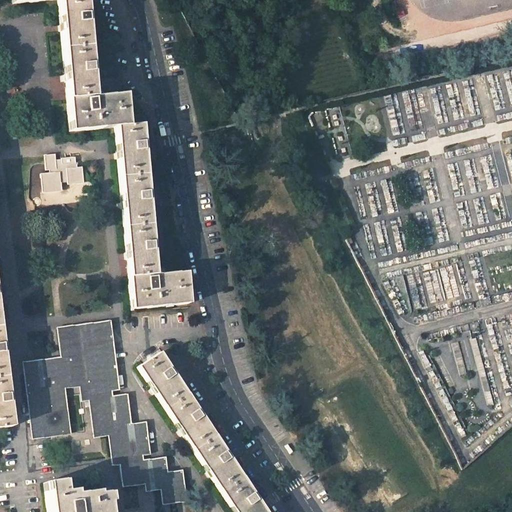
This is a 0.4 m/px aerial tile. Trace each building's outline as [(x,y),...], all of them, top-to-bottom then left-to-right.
[(11,0),(12,4),(54,0),(56,0),(69,132),(115,128),(130,309),(187,304),(185,273),(168,274),(153,275),(152,260),(146,196),(141,134),(140,126),(126,127),(123,95),(106,96),(91,98),(90,82),(90,80),(84,3),(83,0),(11,0)] [(401,5),(394,9),(398,17),(405,15),(401,5)] [(53,155),(43,156),(44,163),(44,171),(51,170),(51,173),(40,174),(40,179),(41,179),(42,192),(61,190),(60,182),(67,181),(67,184),(83,182),(83,180),(82,167),(74,168),(74,163),(75,163),(74,158),(60,159),(60,163),(54,163),(53,155)] [(86,393),(110,391),(118,390),(112,349),(109,322),(63,328),(70,381),(84,379),(86,393)] [(63,435),(69,434),(68,427),(64,388),(76,387),(78,401),(87,400),(92,437),(107,436),(111,465),(117,465),(120,487),(142,485),(143,492),(159,491),(161,505),(185,503),(184,496),(167,498),(165,483),(151,485),(150,478),(127,481),(124,464),(141,462),(140,455),(117,458),(113,429),(98,430),(94,399),(111,397),(110,391),(86,393),(84,379),(70,381),(63,328),(56,329),(59,356),(53,357),(63,435)] [(0,428),(9,428),(6,406),(0,357),(0,352),(0,428)] [(263,511),(252,495),(220,445),(190,401),(165,362),(158,352),(137,366),(233,511),(263,511)] [(63,435),(53,357),(21,361),(31,439),(47,437),(63,435)] [(117,458),(140,455),(148,454),(144,422),(129,423),(126,396),(111,397),(94,399),(98,430),(113,429),(117,458)] [(167,498),(184,496),(181,471),(166,473),(164,459),(141,462),(124,464),(127,481),(150,478),(151,485),(165,483),(167,498)] [(104,511),(103,502),(106,501),(105,493),(93,495),(93,492),(71,495),(70,491),(59,492),(58,481),(54,482),(41,483),(44,511),(104,511)]
